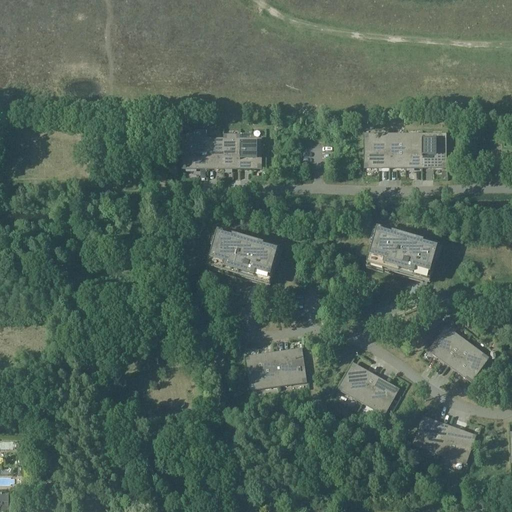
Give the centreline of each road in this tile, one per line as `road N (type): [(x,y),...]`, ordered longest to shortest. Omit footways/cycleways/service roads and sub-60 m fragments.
road 1 (residential): [(190,190),(511,192)]
road 2 (residential): [(511,420),(487,421),(335,331)]
